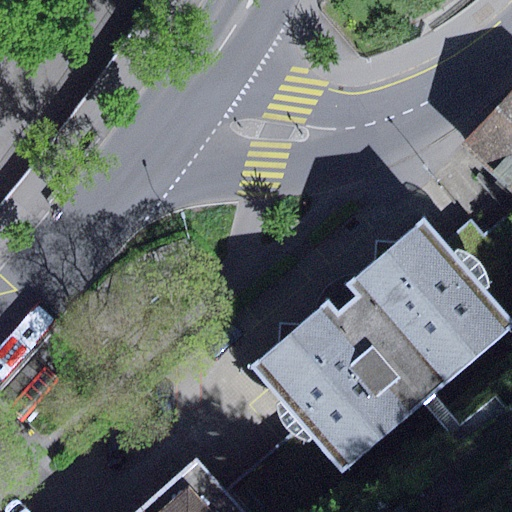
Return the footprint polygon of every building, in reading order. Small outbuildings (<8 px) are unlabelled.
[(511,91),(462,148),(511,191),(511,91)] [(424,223),(350,287),(358,297),(340,313),(329,301),(253,367),(304,425),(344,470),(511,324),(424,223)] [(45,368),(10,408),(25,421),(60,381),(45,368)] [(304,425),(271,455),(321,511),(323,511),(356,484),(344,470),(304,425)] [(321,511),(271,455),(226,493),(242,511),(321,511)] [(196,460),(138,511),(242,511),(226,493),(196,460)]
